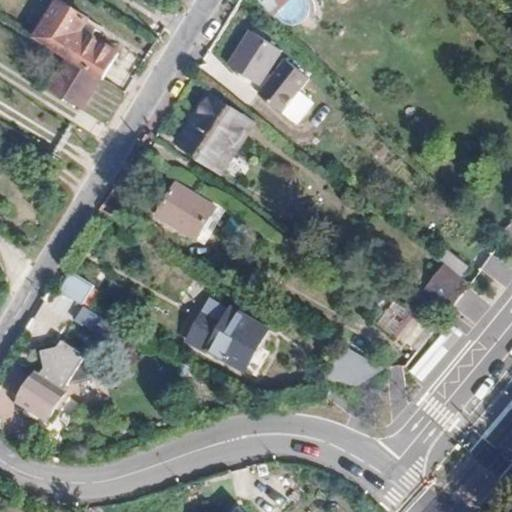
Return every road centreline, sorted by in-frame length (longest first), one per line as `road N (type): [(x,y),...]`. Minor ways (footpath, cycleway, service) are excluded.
road 1 (residential): [(388,478),(314,439),(273,435),(228,441),(95,484),(52,486),(0,463)]
road 2 (residential): [(210,0),(0,344)]
road 3 (residential): [(388,478),(511,330)]
